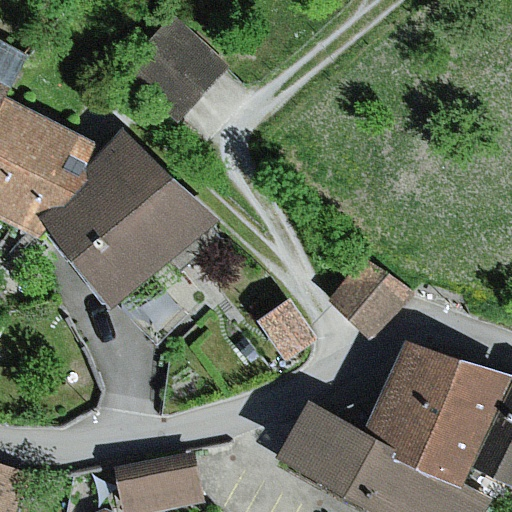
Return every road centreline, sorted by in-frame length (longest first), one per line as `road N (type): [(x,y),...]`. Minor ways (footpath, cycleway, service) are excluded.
road 1 (residential): [(511,356),(452,337),(395,338),(270,403),(125,442),(0,442)]
road 2 (track): [(313,303),(239,166),(239,129),(390,0)]
